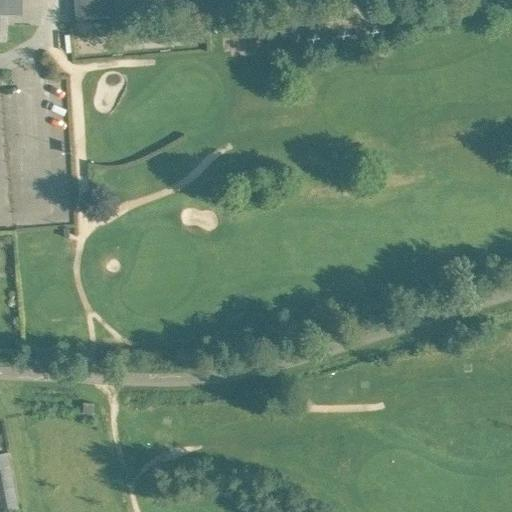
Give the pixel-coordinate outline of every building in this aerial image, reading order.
[(75,0),(77,19),(227,6),(226,0),(75,0)] [(236,21),(237,31),(261,29),(261,19),(236,21)] [(221,24),(213,24),(214,33),(222,33),(221,24)] [(84,402),(83,413),(93,413),(94,403),(84,402)] [(0,510),(19,507),(8,451),(0,453),(0,510)]
